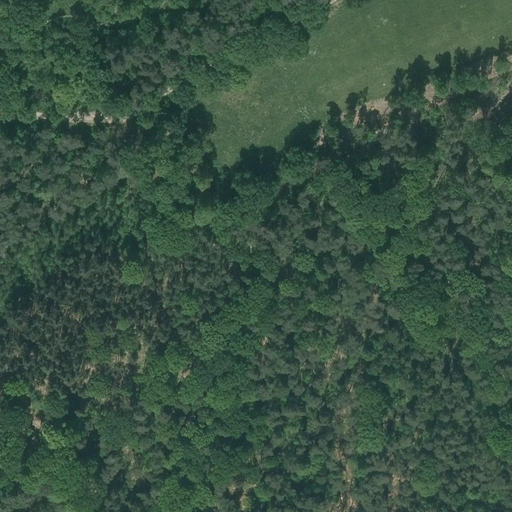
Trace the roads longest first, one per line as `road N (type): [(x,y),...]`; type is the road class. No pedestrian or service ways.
road 1 (track): [(318,0),(130,110),(0,118)]
road 2 (track): [(153,0),(113,16),(66,16),(0,37)]
road 3 (track): [(0,408),(54,443),(92,511)]
